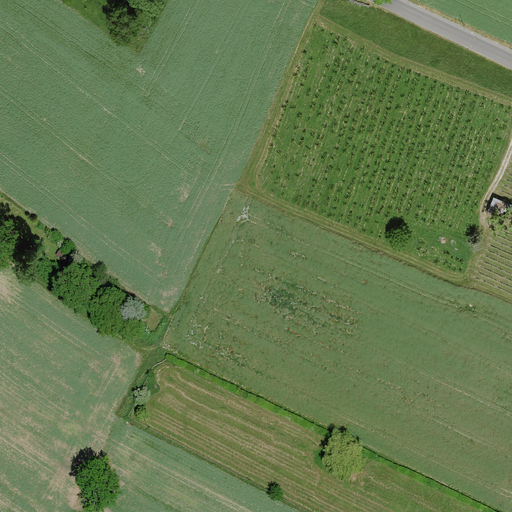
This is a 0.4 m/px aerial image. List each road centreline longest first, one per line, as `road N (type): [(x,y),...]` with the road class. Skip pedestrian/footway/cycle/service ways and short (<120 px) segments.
road 1 (track): [(511,148),(483,206),(486,244),(457,289),(241,188),(323,0)]
road 2 (track): [(241,188),(72,511)]
road 3 (track): [(0,248),(157,349)]
road 4 (unclassified): [(388,0),(511,59)]
